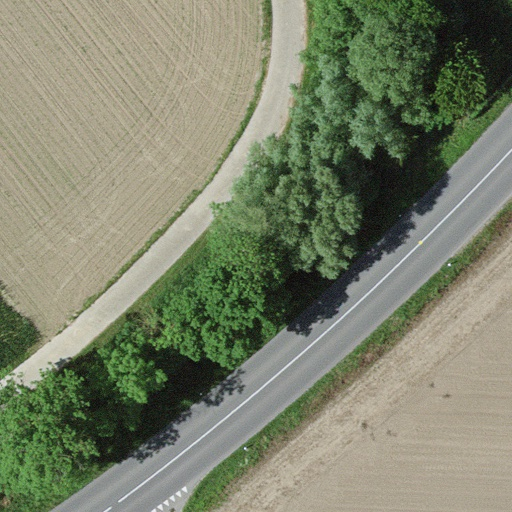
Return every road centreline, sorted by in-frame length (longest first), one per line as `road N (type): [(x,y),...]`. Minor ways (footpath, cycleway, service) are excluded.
road 1 (secondary): [(105,511),(377,290),(511,149)]
road 2 (track): [(0,395),(118,299),(243,153),(277,95),(284,0)]
